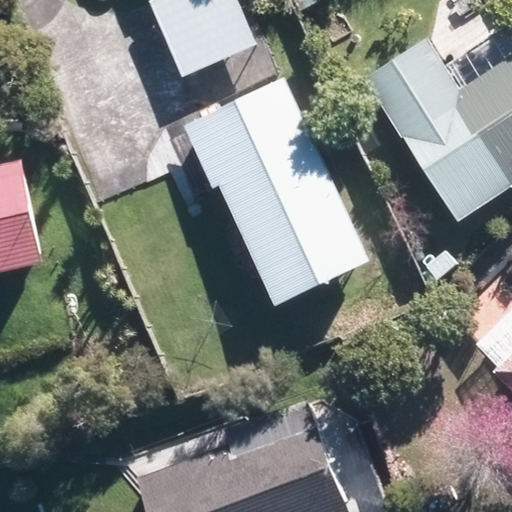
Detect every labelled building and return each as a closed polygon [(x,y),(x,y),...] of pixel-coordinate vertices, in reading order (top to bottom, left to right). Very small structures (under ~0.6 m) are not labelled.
[(220,0),(158,0),(150,3),(180,73),(240,48),(220,0)] [(425,57),(366,96),(451,223),(511,181),(511,30),(440,79),(425,57)] [(275,91),(181,133),(257,300),(351,257),(275,91)] [(18,172),(0,175),(0,267),(35,261),(18,172)] [(511,354),(492,373),(511,394),(511,354)] [(331,511),(295,421),(138,484),(149,511),(331,511)]
